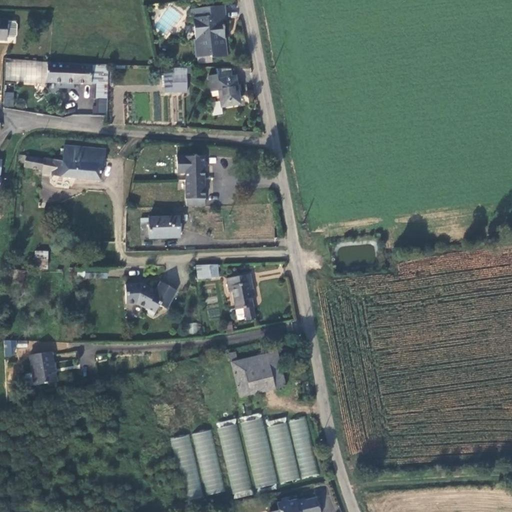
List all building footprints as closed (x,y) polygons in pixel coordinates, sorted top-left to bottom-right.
[(224,8),(192,10),(192,13),(200,12),(200,18),(199,18),(200,39),(194,40),(195,57),(210,56),(210,59),(227,57),(225,40),(222,41),(221,37),(224,37),(223,32),(225,32),(225,27),(223,27),(223,23),(225,23),(224,8)] [(5,81),(42,84),(48,84),(48,82),(47,82),(48,65),(48,62),(5,63),(5,81)] [(92,66),(91,84),(91,98),(99,98),(99,113),(108,113),(110,65),(92,64),(92,66)] [(92,66),(48,65),(47,82),(48,82),(58,83),(66,83),(91,84),(92,66)] [(187,74),(173,74),(173,92),(187,92),(187,74)] [(216,80),(217,80),(216,75),(208,77),(212,98),(219,96),(216,80)] [(219,96),(221,108),(240,105),(234,77),(217,80),(216,80),(219,96)] [(2,106),(14,107),(14,92),(3,91),(2,106)] [(107,150),(64,146),(63,161),(44,158),(44,159),(19,156),(19,163),(25,164),(25,169),(42,171),(42,173),(53,175),(53,177),(101,183),(103,158),(106,159),(107,150)] [(187,175),(187,208),(194,207),(194,199),(206,199),(204,156),(177,158),(179,175),(187,175)] [(194,207),(206,207),(206,199),(194,199),(194,207)] [(149,218),(149,219),(148,238),(149,240),(181,239),(180,216),(149,218)] [(34,269),(47,270),(48,250),(35,250),(34,269)] [(217,269),(197,271),(198,280),(219,277),(217,269)] [(18,284),(19,271),(11,270),(10,283),(18,284)] [(250,275),(227,279),(229,288),(231,288),(232,294),(235,310),(244,309),(253,307),(251,293),(249,284),(252,283),(250,275)] [(125,286),(126,306),(137,305),(147,310),(145,313),(154,317),(160,306),(167,310),(177,292),(161,283),(156,292),(142,285),(125,286)] [(256,319),(253,307),(244,309),(246,321),(256,319)] [(15,357),(16,341),(4,340),(3,356),(15,357)] [(57,382),(51,352),(30,355),(35,386),(57,382)] [(278,352),(232,362),(240,398),(286,388),(278,352)] [(241,418),(254,488),(275,485),(263,414),(241,418)] [(267,421),(279,483),(317,476),(306,417),(288,420),(287,417),(267,421)] [(236,419),(217,422),(233,499),(252,495),(236,419)] [(223,492),(212,430),(191,434),(203,496),(223,492)] [(185,500),(202,497),(189,435),(172,438),(185,500)] [(320,511),(317,498),(305,501),(304,499),(295,502),(295,500),(289,502),(289,501),(277,504),(279,511),(273,511),(320,511)]
